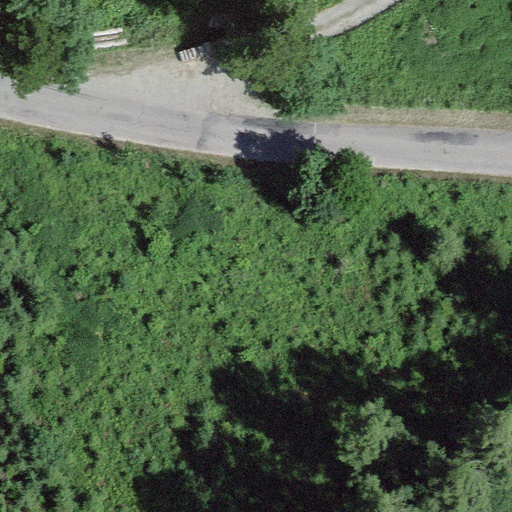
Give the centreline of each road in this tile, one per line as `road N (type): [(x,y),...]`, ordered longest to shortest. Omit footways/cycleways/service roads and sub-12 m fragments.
road 1 (unclassified): [(511,151),(245,139),(0,95)]
road 2 (track): [(369,0),(196,81),(130,122)]
